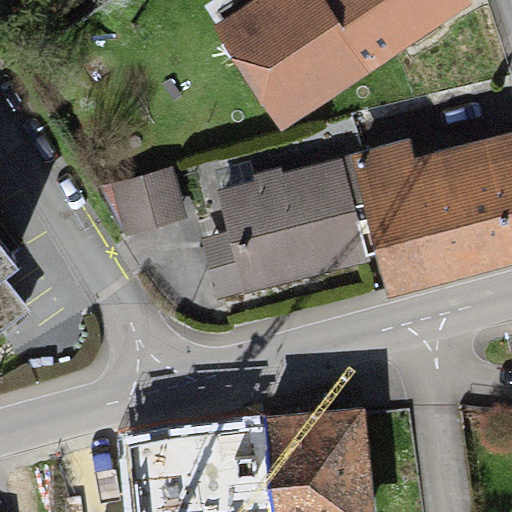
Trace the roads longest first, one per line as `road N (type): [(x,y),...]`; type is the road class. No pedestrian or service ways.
road 1 (residential): [(0,115),(132,329),(157,392)]
road 2 (tertiary): [(157,392),(421,317)]
road 3 (tertiary): [(0,435),(157,392)]
road 4 (residential): [(511,380),(432,369),(421,317)]
